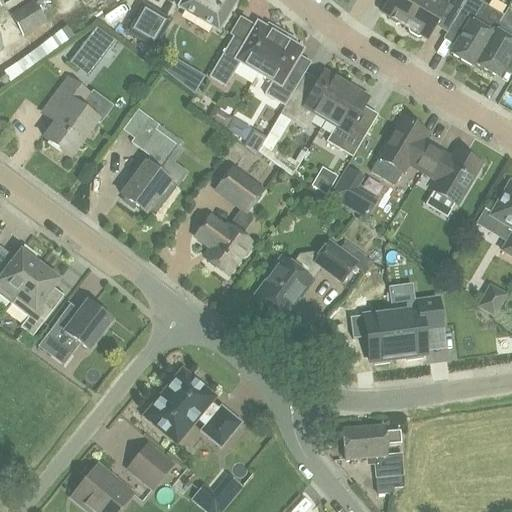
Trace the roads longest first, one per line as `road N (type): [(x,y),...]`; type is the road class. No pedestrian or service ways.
road 1 (residential): [(511,139),(323,30),(291,0)]
road 2 (unclassified): [(26,511),(184,316)]
road 3 (unclassified): [(184,316),(0,179)]
road 4 (unclassified): [(295,395),(391,403),(511,388)]
road 5 (unclassified): [(295,395),(184,316)]
road 6 (unclassified): [(348,511),(306,461),(291,423),(295,395)]
